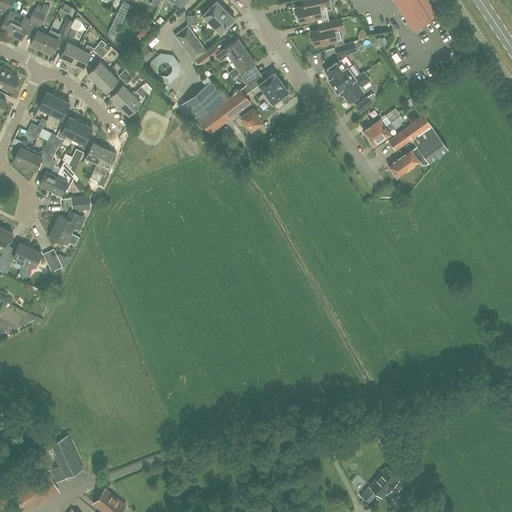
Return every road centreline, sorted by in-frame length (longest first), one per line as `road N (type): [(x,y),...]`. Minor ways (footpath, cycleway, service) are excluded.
road 1 (unclassified): [(94,483),(511,361)]
road 2 (residential): [(365,170),(248,0)]
